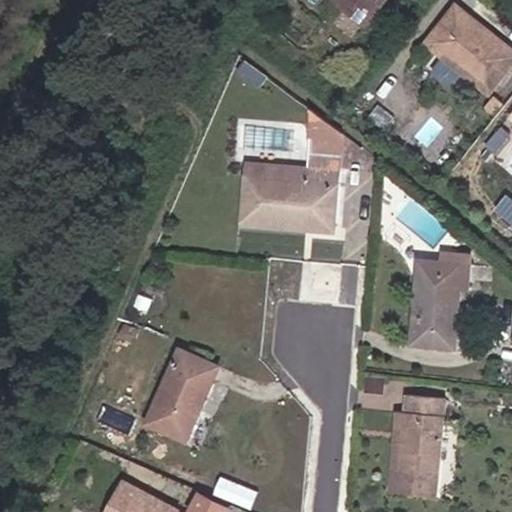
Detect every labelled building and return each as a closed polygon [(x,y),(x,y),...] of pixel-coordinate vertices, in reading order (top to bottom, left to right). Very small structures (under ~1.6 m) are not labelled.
[(351,0),(368,13),(378,0),(351,0)] [(469,15),(458,5),(455,9),(466,19),(469,15)] [(484,27),(469,15),(466,19),(455,9),(427,42),(489,93),(511,64),(511,50),(497,37),(492,38),(484,31),(484,27)] [(226,70),(254,92),(263,79),(235,57),(226,70)] [(300,110),(298,139),(312,139),(310,161),(334,162),(334,126),(300,110)] [(511,138),(504,132),(489,150),(500,160),(511,145),(511,138)] [(333,224),(334,162),(310,161),(312,139),(298,139),(297,167),(259,166),(255,220),(333,224)] [(511,244),(511,209),(494,230),(511,244)] [(470,254),(446,253),(445,267),(438,266),(418,266),(415,348),(457,350),(460,287),(469,288),(470,254)] [(155,418),(153,423),(184,435),(210,365),(179,354),(177,359),(175,366),(172,373),(167,385),(166,389),(155,418)] [(384,494),(397,494),(402,396),(388,395),(384,494)] [(442,398),(402,396),(397,494),(438,496),(442,398)] [(177,511),(132,493),(124,511),(177,511)]
